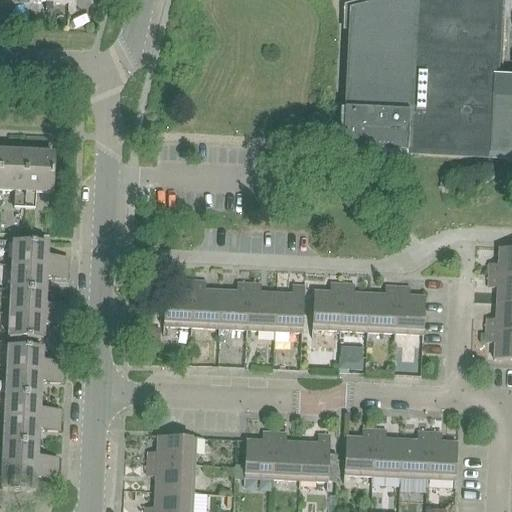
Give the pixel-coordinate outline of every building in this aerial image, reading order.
[(386,0),(349,10),(348,30),(341,152),(406,155),(406,157),(407,157),(407,155),(511,160),(511,78),(493,77),(496,0),(386,0)] [(24,209),(27,154),(0,153),(0,160),(0,191),(15,192),(14,209),(24,209)] [(27,154),(24,209),(34,210),(35,193),(50,193),(52,155),(27,154)] [(12,243),(11,267),(64,269),(65,259),(45,258),(45,245),(12,243)] [(487,265),(487,277),(511,277),(511,250),(498,250),(497,265),(487,265)] [(11,267),(10,291),(43,292),(44,279),(64,280),(64,269),(11,267)] [(496,289),(495,305),(511,305),(511,277),(487,277),(486,288),(496,289)] [(162,327),(188,328),(190,283),(179,282),(179,291),(164,290),(162,327)] [(188,328),(216,330),(218,293),(201,292),(202,283),(190,283),(188,328)] [(310,330),(337,331),(339,285),(327,284),(327,293),(312,292),(310,330)] [(216,330),(244,331),(246,286),(235,285),(234,294),(218,293),(216,330)] [(337,331),(365,333),(367,295),(351,295),(351,286),(339,285),(337,331)] [(244,331),(272,333),(274,295),(258,294),(258,286),(246,286),(244,331)] [(274,295),(272,333),(300,334),(302,288),(290,287),(289,296),(274,295)] [(365,333),(392,334),(395,288),(384,287),(383,296),(367,295),(365,333)] [(395,288),(392,334),(421,336),(423,299),(405,298),(406,289),(395,288)] [(10,291),(9,315),(62,317),(63,306),(43,305),(43,292),(10,291)] [(484,320),(483,331),(511,332),(511,305),(495,305),(494,320),(484,320)] [(62,317),(9,315),(8,339),(41,340),(42,327),(62,328),(62,317)] [(511,332),(483,331),(483,343),(493,343),(492,361),(511,361),(511,332)] [(340,335),(339,347),(355,349),(356,337),(340,335)] [(7,347),(6,371),(60,374),(60,364),(40,363),(41,349),(7,347)] [(6,371),(5,395),(38,397),(39,383),(59,384),(60,374),(6,371)] [(5,395),(4,419),(57,422),(57,411),(38,410),(38,397),(5,395)] [(4,419),(2,443),(36,445),(37,432),(56,433),(57,422),(4,419)] [(343,478),(371,480),(373,432),(361,431),(361,440),(345,440),(343,478)] [(371,480),(398,481),(400,442),(385,442),(385,433),(373,432),(371,480)] [(244,481),(271,482),(274,435),(262,434),(261,444),(245,443),(244,481)] [(398,481),(426,483),(429,435),(417,434),(416,443),(400,442),(398,481)] [(271,482),(299,484),(301,446),(285,445),(285,435),(274,435),(271,482)] [(429,435),(426,483),(454,484),(456,445),(440,444),(441,435),(429,435)] [(301,446),(299,484),(327,485),(327,484),(335,484),(336,457),(328,457),(329,438),(317,437),(316,446),(301,446)] [(147,454),(147,466),(193,468),(194,440),(157,439),(156,455),(147,454)] [(2,443),(1,467),(55,469),(55,459),(36,458),(36,445),(2,443)] [(154,479),(154,495),(192,496),(193,468),(147,466),(146,478),(154,479)] [(234,480),(244,481),(244,467),(234,466),(234,480)] [(55,469),(1,467),(0,487),(0,491),(34,493),(35,479),(54,480),(55,469)] [(145,510),(144,511),(191,511),(192,496),(154,495),(153,510),(145,510)]
